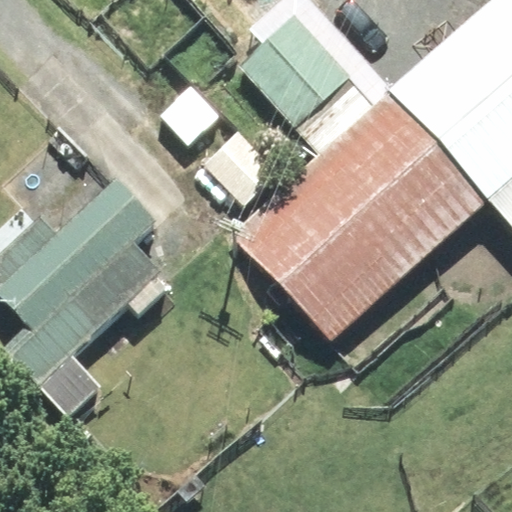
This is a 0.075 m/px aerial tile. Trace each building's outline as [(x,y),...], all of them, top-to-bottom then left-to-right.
[(203,20),(183,0),(142,0),(116,26),(156,67),(203,20)] [(511,16),(499,2),(385,103),(293,0),(288,0),(242,41),(256,56),(232,77),(312,167),(224,244),(322,355),(476,220),(511,260),(511,16)] [(270,185),(230,143),(197,175),(213,194),(219,195),(238,216),(270,185)] [(197,184),(161,218),(197,255),(233,221),(197,184)] [(113,189),(51,248),(32,228),(0,258),(0,323),(15,342),(0,356),(0,365),(63,431),(95,400),(65,368),(152,286),(125,258),(154,231),(113,189)]
